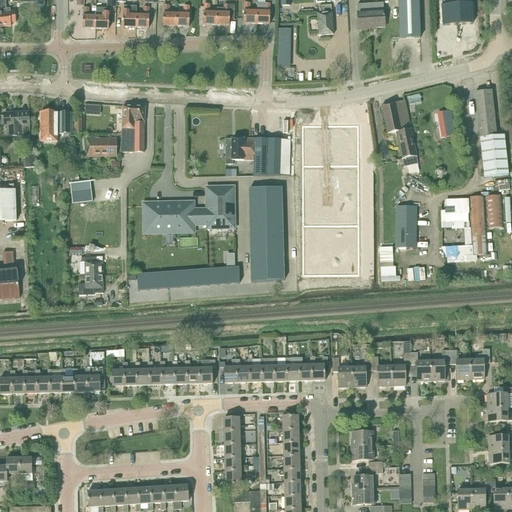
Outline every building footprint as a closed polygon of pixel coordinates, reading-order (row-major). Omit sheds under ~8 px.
[(106,0),(107,9),(108,9),(116,9),(117,3),(116,0),(106,0)] [(420,39),(418,0),(398,0),(400,39),(420,39)] [(465,0),(441,0),(442,7),(443,8),(465,7),(466,6),(465,0)] [(5,1),(0,1),(2,27),(10,26),(10,23),(15,22),(14,12),(9,12),(9,9),(5,9),(5,1)] [(256,24),(257,12),(249,12),(250,4),(244,3),(244,12),(243,24),(256,24)] [(263,13),(257,12),(256,24),(269,25),(270,13),(269,13),(269,4),(264,4),(263,13)] [(216,25),(216,13),(209,13),(209,5),(204,5),(204,13),(203,13),(203,25),(216,25)] [(223,13),(216,13),(216,25),(229,26),(229,14),(229,5),(224,5),(223,13)] [(370,29),(384,28),(383,11),(377,11),(376,5),(370,5),(370,9),(372,9),(372,11),(356,12),(357,31),(370,30),(370,29)] [(122,15),(122,27),(135,28),(136,7),(123,6),(122,15)] [(175,27),(176,14),(169,14),(169,6),(163,6),(163,14),(162,26),(175,27)] [(183,14),(176,14),(175,27),(189,27),(189,15),(188,15),(189,6),(183,6),(183,14)] [(318,36),(333,35),(331,13),(330,13),(330,6),(318,6),(318,13),(316,13),(318,36)] [(143,16),(136,15),(135,28),(148,28),(149,16),(148,16),(149,7),(143,7),(143,16)] [(95,29),(95,17),(88,16),(89,8),(83,8),(83,17),(82,17),(82,29),(95,29)] [(95,17),(95,29),(108,30),(108,18),(108,9),(107,9),(96,8),(95,17)] [(504,136),(495,137),(490,92),(474,93),(479,139),(483,179),(508,176),(504,136)] [(409,106),(421,104),(419,96),(408,98),(409,106)] [(402,160),(403,167),(416,164),(415,157),(404,101),(380,106),(386,135),(396,133),(402,160)] [(122,107),(120,153),(134,153),(143,154),(143,144),(143,123),(144,108),(122,107)] [(450,112),(440,113),(444,138),(454,136),(450,112)] [(28,113),(20,113),(3,114),(4,130),(7,130),(7,136),(14,136),(14,143),(29,142),(28,113)] [(68,134),(68,131),(68,113),(57,114),(57,113),(40,113),(40,142),(57,142),(57,134),(68,134)] [(74,134),(82,134),(82,119),(74,119),(74,134)] [(304,277),(360,277),(360,126),(303,126),(304,277)] [(115,157),(115,139),(94,139),(94,138),(87,138),(86,157),(115,157)] [(224,140),(225,166),(234,166),(234,162),(253,161),(253,177),(289,176),(288,139),(224,140)] [(36,168),(35,155),(22,156),(23,169),(36,168)] [(65,164),(57,165),(57,174),(65,174),(65,164)] [(436,171),(436,175),(440,178),(444,176),(445,170),(440,168),(436,171)] [(497,193),(508,191),(507,186),(508,186),(507,181),(496,183),(497,193)] [(89,182),(70,184),(71,194),(90,192),(89,182)] [(190,206),(146,207),(147,234),(191,233),(191,226),(207,226),(207,230),(235,229),(234,188),(206,188),(206,210),(190,211),(190,206)] [(248,189),(251,282),(283,282),(281,188),(248,189)] [(0,223),(17,223),(16,192),(0,192),(0,223)] [(470,196),(473,254),(487,253),(484,195),(470,196)] [(488,231),(504,230),(502,197),(486,198),(488,231)] [(441,213),(442,222),(442,230),(452,230),(452,231),(470,230),(468,200),(444,201),(444,202),(444,213),(441,213)] [(394,249),(416,249),(417,209),(392,208),(392,212),(395,212),(394,249)] [(473,254),(473,245),(441,246),(447,257),(448,263),(474,261),(473,254)] [(82,248),(70,249),(70,258),(82,258),(82,248)] [(393,268),(392,248),(378,249),(379,269),(393,268)] [(84,263),(84,276),(94,276),(102,276),(101,263),(99,263),(99,258),(95,258),(80,258),(81,263),(84,263)] [(138,291),(239,285),(239,268),(137,276),(138,291)] [(0,300),(19,299),(17,274),(17,272),(17,271),(16,271),(15,271),(0,272),(0,300)] [(94,276),(84,276),(84,286),(78,286),(78,296),(94,296),(93,294),(94,294),(94,276)] [(94,276),(94,294),(102,294),(102,276),(94,276)] [(450,352),(450,366),(456,365),(457,382),(470,381),(470,361),(457,361),(457,351),(450,352)] [(470,361),(470,381),(484,381),(483,365),(490,365),(489,351),(482,351),(482,361),(470,361)] [(430,362),(431,383),(444,382),(444,366),(450,366),(450,352),(443,352),(443,362),(430,362)] [(391,368),(392,388),(405,387),(405,368),(411,368),(410,354),(403,354),(404,367),(391,368)] [(410,354),(411,368),(417,368),(417,383),(431,383),(430,362),(418,363),(417,354),(410,354)] [(300,366),(300,382),(312,382),(312,366),(314,366),(314,358),(309,359),(309,366),(301,366),(300,366)] [(312,366),(312,382),(324,381),(323,366),(326,366),(326,358),(322,358),(322,366),(314,366),(312,366)] [(352,369),(352,389),(366,389),(365,372),(372,372),(371,358),(364,358),(364,368),(352,369)] [(378,388),(392,388),(391,368),(378,368),(378,358),(371,358),(372,372),(378,372),(378,388)] [(275,383),(287,382),(287,367),(288,367),(288,359),(284,359),(284,367),(276,367),(274,367),(275,383)] [(287,382),(300,382),(300,366),(301,366),(301,359),(296,359),(297,366),(288,367),(287,367),(287,382)] [(339,389),(352,389),(352,369),(339,369),(339,359),(332,359),(332,373),(338,373),(339,389)] [(32,360),(23,360),(23,372),(27,372),(27,364),(32,364),(32,360)] [(251,360),(249,361),(244,361),(244,368),(239,368),(237,368),(237,384),(250,384),(249,368),(251,368),(251,360)] [(249,368),(250,384),(262,383),(262,367),(264,367),(264,360),(259,360),(259,368),(251,368),(249,368)] [(262,367),(262,383),(275,383),(274,367),(276,367),(276,360),(271,360),(271,367),(264,368),(264,367),(262,367)] [(231,361),(231,369),(223,369),(223,384),(237,384),(237,368),(239,368),(238,361),(231,361)] [(162,387),(175,386),(174,370),(176,370),(176,362),(171,363),(172,370),(164,370),(162,370),(162,387)] [(175,386),(187,386),(187,369),(189,369),(189,365),(189,362),(184,362),(184,370),(176,370),(174,370),(175,386)] [(187,369),(187,386),(200,386),(199,369),(201,369),(201,362),(196,362),(196,365),(189,365),(189,369),(187,369)] [(199,369),(200,386),(212,385),(211,370),(214,369),(214,362),(209,362),(209,369),(201,369),(199,369)] [(136,371),(136,387),(150,387),(149,371),(151,370),(151,363),(147,364),(147,371),(139,371),(136,371)] [(150,387),(162,387),(162,370),(164,370),(164,363),(159,363),(159,370),(151,371),(151,370),(149,371),(150,387)] [(123,371),(126,371),(126,364),(122,364),(122,372),(110,372),(111,388),(123,388),(123,371)] [(134,371),(126,371),(123,371),(123,388),(136,387),(136,371),(139,371),(139,364),(134,364),(134,371)] [(75,394),(87,393),(87,377),(89,377),(89,370),(84,370),(84,377),(77,378),(76,377),(74,378),(75,394)] [(87,377),(87,393),(98,393),(98,378),(101,378),(101,370),(97,370),(97,377),(89,377),(87,377)] [(36,395),(49,394),(49,379),(51,378),(51,371),(47,372),(47,379),(39,379),(36,379),(36,395)] [(49,379),(49,394),(62,394),(62,378),(64,378),(64,371),(59,371),(59,378),(51,378),(49,379)] [(62,394),(75,394),(74,378),(76,377),(76,371),(72,371),(72,378),(64,378),(62,378),(62,394)] [(14,379),(14,377),(18,377),(18,372),(9,372),(9,380),(0,379),(0,395),(12,395),(12,379),(14,379)] [(25,379),(27,379),(26,372),(22,372),(22,379),(14,380),(14,379),(12,379),(12,395),(25,395),(25,379)] [(25,395),(36,395),(36,379),(39,379),(39,372),(34,372),(34,379),(27,379),(25,379),(25,395)] [(487,409),(507,409),(507,395),(511,395),(511,389),(503,389),(503,395),(486,396),(487,409)] [(487,423),(508,422),(507,409),(487,409),(487,423)] [(282,418),(282,431),(298,431),(298,417),(282,418)] [(222,420),(223,433),(239,432),(239,419),(222,420)] [(282,431),(283,444),(299,444),(298,431),(282,431)] [(223,433),(223,446),(239,446),(239,432),(223,433)] [(351,441),(351,448),(373,447),(373,433),(352,434),(353,441),(351,441)] [(508,437),(488,438),(488,451),(509,451),(508,437)] [(299,444),(283,444),(283,458),(299,457),(299,444)] [(223,446),(224,460),(240,459),(239,446),(223,446)] [(373,447),(351,448),(351,455),(353,455),(353,462),(373,461),(373,447)] [(509,465),(509,451),(488,451),(489,465),(509,465)] [(300,470),(299,457),(283,458),(284,471),(300,470)] [(19,475),(15,475),(16,483),(19,483),(20,483),(20,475),(31,475),(30,459),(19,460),(19,475)] [(224,460),(224,473),(240,473),(240,466),(240,459),(224,460)] [(6,460),(6,467),(6,476),(15,475),(19,475),(19,460),(6,460)] [(279,476),(284,476),(284,484),(300,484),(300,470),(284,471),(279,471),(279,476)] [(240,473),(224,473),(225,487),(241,486),(240,473)] [(352,492),(374,491),(374,477),(353,478),(354,485),(352,485),(352,492)] [(34,491),(34,482),(24,482),(24,491),(34,491)] [(471,491),(472,511),(485,511),(485,493),(489,493),(489,482),(484,482),(484,491),(471,491)] [(284,484),(284,498),(300,497),(300,484),(284,484)] [(176,503),(172,504),(173,511),(177,510),(177,503),(187,503),(186,486),(175,487),(176,503)] [(164,504),(172,504),(176,503),(175,487),(162,488),(163,504),(160,504),(160,511),(164,511),(164,504)] [(152,505),(160,504),(163,504),(162,488),(150,489),(151,505),(147,505),(147,511),(150,511),(152,511),(152,505)] [(127,511),(127,506),(135,506),(138,506),(137,489),(125,490),(126,506),(122,507),(122,511),(127,511)] [(138,506),(135,506),(135,511),(139,511),(139,506),(147,505),(151,505),(150,489),(137,489),(138,506)] [(113,507),(109,507),(109,511),(114,511),(114,507),(122,507),(126,506),(125,490),(112,491),(113,507)] [(507,490),(494,490),(494,511),(508,510),(507,490)] [(101,508),(97,508),(97,511),(101,511),(102,508),(109,507),(113,507),(112,491),(100,492),(101,508)] [(374,505),(374,491),(352,492),(352,499),(354,499),(354,506),(374,505)] [(471,491),(457,491),(458,511),(472,511),(471,491)] [(89,511),(89,509),(97,508),(101,508),(100,492),(86,493),(87,508),(85,509),(85,511),(89,511)] [(250,503),(260,503),(259,498),(259,493),(250,493),(250,503)] [(284,498),(285,511),(301,510),(300,497),(284,498)]
